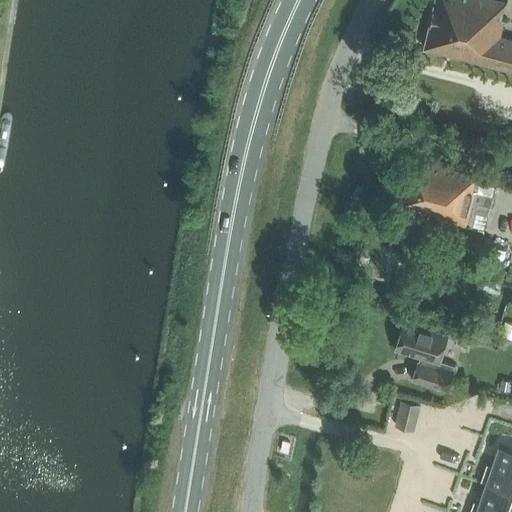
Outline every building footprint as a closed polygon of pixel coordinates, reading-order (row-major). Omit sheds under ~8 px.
[(511,42),(499,39),(504,21),(500,20),(504,2),(494,0),(435,0),(423,49),(511,72),(511,42)] [(394,209),(467,227),(475,192),(473,191),(477,174),(405,155),(394,209)] [(364,275),(389,281),(397,248),(370,241),(371,238),(386,242),(391,223),(365,216),(360,234),(363,235),(355,266),(365,268),(364,275)] [(393,348),(418,356),(411,378),(445,389),(453,365),(437,361),(445,334),(402,321),(393,348)] [(393,426),(410,431),(417,404),(400,399),(393,426)] [(511,449),(503,446),(489,484),(511,492),(511,449)] [(511,511),(511,492),(489,484),(479,511),(511,511)]
